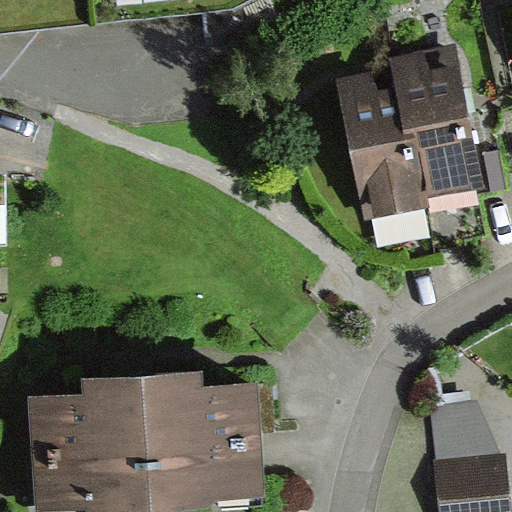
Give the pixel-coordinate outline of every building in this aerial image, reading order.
[(476,180),(484,179),(479,148),(458,34),(390,46),(392,59),(404,117),(415,115),(430,189),(476,180)] [(365,216),(432,203),(430,189),(415,115),(404,117),(392,59),(336,70),(365,216)] [(502,144),(479,148),(484,179),(476,180),(478,189),(509,183),(502,144)] [(30,379),(36,488),(262,475),(255,360),(204,362),(203,346),(82,353),(83,376),(30,379)] [(509,511),(500,449),(476,397),(430,402),(443,511),(509,511)]
